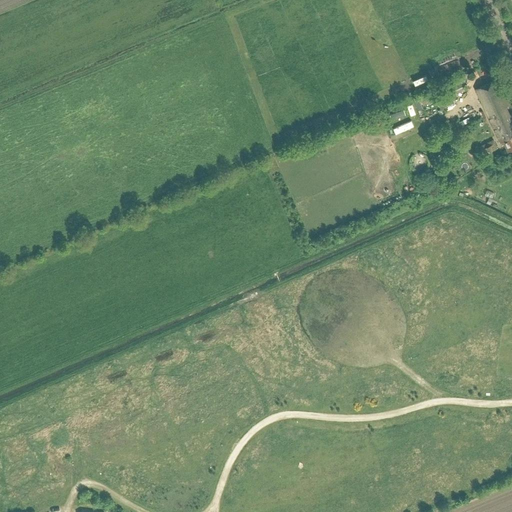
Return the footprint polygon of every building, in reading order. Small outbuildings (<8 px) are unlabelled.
[(431,90),(436,102),(464,89),(459,78),(431,90)] [(498,137),(500,143),(503,141),(508,151),(511,148),(511,112),(509,114),(505,106),(509,105),(497,78),(475,89),(498,137)] [(388,121),(405,115),(403,109),(386,115),(388,121)] [(393,128),(396,134),(414,125),(411,120),(393,128)] [(483,153),(497,147),(495,142),(481,148),(483,153)]
